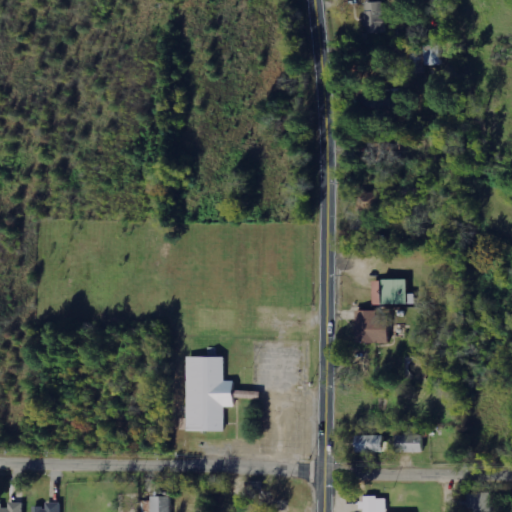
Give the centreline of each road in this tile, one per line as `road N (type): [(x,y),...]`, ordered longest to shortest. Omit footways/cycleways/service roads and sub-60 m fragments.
road 1 (secondary): [(322,511),(323,121),(311,0)]
road 2 (residential): [(511,469),(0,456)]
